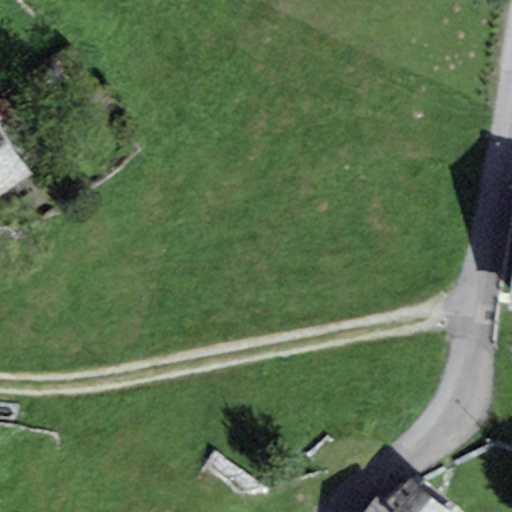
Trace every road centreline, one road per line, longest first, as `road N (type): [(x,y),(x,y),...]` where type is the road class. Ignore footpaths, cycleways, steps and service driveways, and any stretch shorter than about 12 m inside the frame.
road 1 (track): [(475,304),(166,371),(0,387)]
road 2 (unclassified): [(511,117),(461,399),(433,440),(343,511)]
